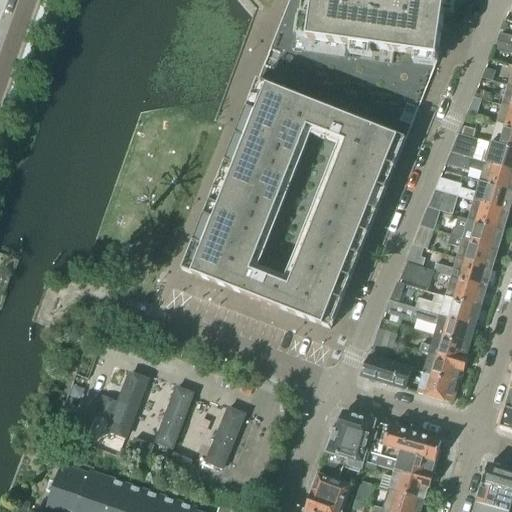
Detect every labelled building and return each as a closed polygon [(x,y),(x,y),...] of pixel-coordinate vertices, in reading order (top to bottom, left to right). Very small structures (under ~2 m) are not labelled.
[(264,66),(257,82),(214,191),(201,225),(182,272),(191,276),(323,328),(330,331),(368,237),(373,225),(412,126),(412,125),(418,110),(438,61),(438,60),(438,56),(443,23),(444,20),(444,16),(446,0),(289,0),(271,48),(270,51),(264,66)] [(497,43),(511,47),(511,38),(500,35),(497,43)] [(511,47),(497,43),(494,50),(511,55),(511,47)] [(495,73),(485,70),(482,80),(492,83),(495,73)] [(503,107),(511,110),(511,88),(509,87),(503,107)] [(476,120),(481,102),(474,99),(467,117),(476,120)] [(511,110),(503,107),(497,127),(511,131),(511,110)] [(492,146),(511,151),(511,131),(497,127),(492,146)] [(461,137),(473,140),(476,131),(464,128),(461,137)] [(511,151),(492,146),(479,142),(473,140),(461,137),(459,136),(458,136),(453,149),(451,154),(471,160),(486,165),(511,172),(511,151)] [(483,174),(480,184),(511,193),(511,172),(486,165),(471,160),(451,154),(446,167),(468,173),(468,170),(483,174)] [(511,202),(511,193),(480,184),(477,195),(460,190),(461,186),(440,180),(435,192),(457,199),(475,204),(509,214),(511,202)] [(435,192),(428,209),(439,213),(440,213),(452,217),(457,199),(435,192)] [(469,222),(503,232),(509,214),(475,204),(469,222)] [(421,225),(420,228),(432,233),(439,213),(428,209),(421,225)] [(450,238),(498,252),(503,232),(469,222),(458,219),(455,230),(453,229),(450,238)] [(416,238),(412,247),(424,250),(426,251),(429,242),(416,238)] [(458,261),(492,271),(498,252),(450,238),(448,246),(461,250),(458,261)] [(412,247),(405,266),(407,267),(434,274),(452,280),(487,290),(492,271),(458,261),(455,271),(436,266),(436,264),(421,260),(424,250),(412,247)] [(429,289),(434,274),(407,267),(401,281),(429,289)] [(452,280),(446,300),(481,310),(486,290),(452,280)] [(397,284),(389,302),(398,305),(404,287),(397,284)] [(418,300),(415,310),(433,315),(475,328),(481,310),(446,300),(434,296),(433,302),(432,304),(418,300)] [(433,315),(415,310),(398,305),(389,302),(385,315),(415,325),(416,321),(438,328),(435,338),(469,348),(475,328),(433,315)] [(378,331),(375,340),(394,346),(397,336),(378,331)] [(421,345),(419,353),(429,356),(466,367),(468,361),(466,360),(469,348),(435,338),(432,349),(421,345)] [(394,346),(375,340),(370,359),(388,365),(394,346)] [(167,354),(181,359),(184,350),(171,345),(167,354)] [(427,363),(424,375),(459,385),(460,386),(466,367),(429,356),(427,363)] [(407,392),(409,382),(412,372),(388,365),(370,359),(369,359),(361,378),(407,392)] [(412,372),(409,382),(421,385),(418,396),(452,405),(459,385),(424,375),(412,372)] [(111,436),(124,442),(146,386),(133,380),(120,412),(108,407),(101,424),(114,429),(111,436)] [(156,444),(172,451),(193,396),(176,390),(156,444)] [(206,464),(222,471),(245,417),(228,410),(206,464)] [(511,412),(505,411),(499,429),(511,432),(511,412)] [(360,470),(365,455),(368,444),(374,424),(343,414),(328,454),(354,462),(352,468),(360,470)] [(70,429),(89,436),(93,425),(74,417),(70,429)] [(441,444),(374,424),(368,444),(437,464),(440,452),(439,452),(441,444)] [(135,441),(131,452),(149,459),(154,448),(135,441)] [(376,468),(394,473),(432,484),(434,477),(433,476),(437,464),(368,444),(365,455),(369,456),(366,465),(376,468)] [(187,474),(190,466),(191,463),(172,455),(168,466),(187,474)] [(318,478),(337,485),(343,470),(324,463),(318,478)] [(376,468),(366,465),(364,473),(373,476),(376,468)] [(511,473),(489,466),(482,488),(511,496),(511,473)] [(195,511),(196,511),(190,509),(184,507),(173,503),(167,501),(139,492),(133,489),(133,490),(122,486),(116,484),(90,475),(90,477),(62,468),(60,473),(58,479),(57,481),(55,487),(52,496),(50,501),(46,511),(195,511)] [(379,489),(389,492),(424,502),(428,489),(430,490),(432,484),(394,473),(392,480),(383,478),(379,489)] [(318,478),(312,496),(343,507),(349,489),(337,485),(318,478)] [(361,484),(355,502),(365,505),(370,487),(361,484)] [(511,496),(482,488),(476,507),(491,511),(509,511),(511,508),(511,507),(511,496)] [(389,492),(383,511),(387,511),(421,511),(424,502),(389,492)] [(305,511),(341,511),(343,507),(312,496),(305,511)] [(362,511),(365,505),(355,502),(352,511),(356,511),(362,511)]
